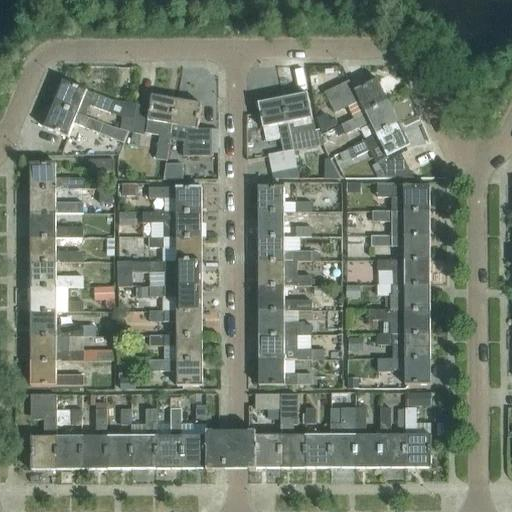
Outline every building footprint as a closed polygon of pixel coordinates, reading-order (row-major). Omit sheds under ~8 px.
[(360,103),(366,115),(388,104),(378,82),(355,94),(349,83),(324,95),(335,116),(360,103)] [(65,83),(55,106),(86,119),(91,108),(110,115),(115,103),(65,83)] [(308,96),(283,101),(289,126),(313,121),(308,96)] [(167,164),(171,141),(177,103),(152,99),(151,109),(136,107),(133,121),(131,135),(145,137),(146,136),(160,138),(156,162),(167,164)] [(272,175),(274,175),(297,170),(294,154),(289,126),(283,101),(258,107),(264,132),(265,132),(267,144),(281,141),(283,154),(268,157),(272,175)] [(184,143),(184,148),(183,159),(212,158),(212,131),(198,131),(201,107),(177,103),(171,141),(184,143)] [(377,137),(378,138),(400,127),(388,104),(366,115),(341,127),(346,137),(371,124),(377,137)] [(121,119),(133,121),(136,107),(124,105),(121,119)] [(114,130),(86,119),(55,106),(46,130),(69,139),(74,126),(100,135),(100,134),(111,139),(114,130)] [(327,116),(318,120),(323,134),(338,126),(335,120),(330,122),(327,116)] [(410,149),(400,127),(378,138),(382,147),(388,159),(388,160),(400,154),(410,149)] [(315,132),(304,134),(307,150),(318,148),(315,132)] [(370,152),(382,147),(378,138),(377,137),(366,143),(370,152)] [(370,152),(366,143),(351,149),(356,159),(370,152)] [(414,180),(400,154),(388,160),(388,159),(378,164),(386,181),(414,180)] [(114,162),(89,162),(89,174),(114,174),(114,162)] [(32,191),(57,191),(83,191),(83,180),(57,180),(57,166),(32,166),(32,191)] [(183,182),(183,166),(166,166),(164,182),(183,182)] [(338,181),(334,170),(325,181),(338,181)] [(362,185),(347,185),(347,195),(362,195),(362,185)] [(136,199),(136,186),(122,186),(122,199),(136,199)] [(391,200),(391,214),(429,214),(429,188),(404,189),(377,189),(377,200),(391,200)] [(32,191),(31,216),(57,216),(83,216),(83,205),(57,205),(57,191),(32,191)] [(176,202),(177,215),(201,214),(201,191),(176,191),(149,192),(149,202),(176,202)] [(258,191),(258,215),(284,215),(284,191),(258,191)] [(112,206),(113,194),(100,194),(100,206),(112,206)] [(296,204),(296,215),(312,215),(312,204),(296,204)] [(120,214),(120,228),(135,228),(135,214),(120,214)] [(164,226),(164,240),(202,239),(201,214),(177,215),(143,215),(143,226),(164,226)] [(391,225),(391,238),(429,238),(429,214),(391,214),(372,214),(372,225),(391,225)] [(284,215),(258,215),(259,240),(284,240),(284,215)] [(31,216),(31,241),(57,241),(84,241),(84,230),(57,230),(57,216),(31,216)] [(296,240),(311,240),(311,229),(296,229),(296,240)] [(405,250),(405,263),(429,263),(429,238),(391,238),(371,238),(371,249),(405,250)] [(202,239),(164,240),(149,240),(149,251),(177,251),(177,264),(202,264),(202,239)] [(259,240),(259,265),(298,264),(312,264),(312,254),(284,254),(284,240),(259,240)] [(31,241),(31,265),(57,266),(83,265),(83,254),(57,254),(57,241),(31,241)] [(392,274),(393,287),(430,287),(429,263),(405,263),(377,263),(377,274),(392,274)] [(119,264),(119,289),(133,289),(133,276),(128,276),(128,264),(119,264)] [(133,276),(164,276),(164,289),(202,289),(202,264),(177,264),(128,264),(128,276),(133,276)] [(259,265),(259,289),(284,289),(315,289),(315,278),(298,278),(298,264),(259,265)] [(31,265),(31,290),(57,290),(84,290),(84,279),(57,279),(57,266),(31,265)] [(360,287),(347,287),(347,299),(360,299),(360,287)] [(390,299),(390,312),(430,312),(430,287),(393,287),(377,288),(377,298),(390,299)] [(106,309),(114,309),(114,288),(94,289),(95,302),(106,301),(106,309)] [(202,313),(202,289),(164,289),(149,289),(149,290),(149,300),(163,300),(163,313),(202,313)] [(259,314),(284,314),(312,314),(312,303),(284,303),(284,289),(259,289),(259,314)] [(31,290),(31,315),(57,315),(57,290),(31,290)] [(148,301),(148,290),(136,290),(136,300),(148,301)] [(68,303),(68,314),(84,314),(84,303),(68,303)] [(390,325),(390,337),(430,337),(430,312),(390,312),(369,312),(370,323),(384,323),(384,325),(390,325)] [(177,325),(177,338),(203,338),(202,313),(163,313),(149,313),(149,325),(177,325)] [(259,338),(297,338),(312,338),(312,327),(305,327),(305,325),(284,325),(284,314),(259,314),(259,338)] [(57,315),(31,315),(31,339),(69,339),(96,339),(96,328),(57,328),(57,315)] [(430,337),(390,337),(377,337),(377,347),(405,347),(405,362),(430,362),(430,337)] [(177,349),(177,363),(203,363),(203,338),(177,338),(150,338),(150,349),(177,349)] [(284,363),(312,363),(325,363),(325,352),(312,352),(297,352),(297,338),(259,338),(259,363),(284,363)] [(84,364),(84,353),(69,353),(69,339),(31,339),(31,364),(57,364),(84,364)] [(363,340),(348,340),(348,353),(363,353),(363,340)] [(401,376),(402,372),(405,372),(406,388),(430,387),(430,362),(405,362),(378,362),(378,374),(393,374),(393,376),(401,376)] [(203,363),(177,363),(164,363),(149,363),(149,373),(177,373),(177,388),(203,388),(203,363)] [(284,363),(259,363),(259,388),(284,388),(312,388),(312,377),(284,377),(284,363)] [(84,378),(68,378),(57,377),(57,364),(31,364),(31,389),(57,389),(68,389),(84,389),(84,378)] [(120,392),(135,392),(135,380),(120,380),(120,392)] [(359,380),(348,380),(348,390),(359,390),(359,380)] [(429,407),(428,395),(405,396),(405,407),(429,407)] [(280,418),(280,396),(255,396),(255,413),(268,412),(268,418),(280,418)] [(280,439),(281,471),(304,471),(304,439),(292,439),(292,427),(297,427),(297,396),(280,396),(280,418),(280,427),(280,439)] [(57,399),(37,399),(33,399),(33,415),(38,415),(38,423),(45,422),(45,441),(31,441),(30,473),(57,473),(57,441),(57,399)] [(316,411),(306,410),(306,426),(316,427),(316,411)] [(107,428),(107,411),(96,411),(96,428),(107,428)] [(132,411),(121,411),(121,428),(132,428),(132,411)] [(157,411),(146,411),(146,427),(157,427),(157,411)] [(182,427),(182,411),(171,411),(171,427),(182,427)] [(207,411),(196,411),(196,427),(207,427),(207,411)] [(330,427),(341,427),(341,411),(330,411),(330,427)] [(355,471),(379,471),(380,438),(366,439),(366,411),(355,411),(355,439),(355,471)] [(380,411),(380,438),(379,471),(404,470),(405,438),(391,438),(391,411),(380,411)] [(416,411),(405,411),(405,438),(404,470),(430,470),(429,438),(416,438),(416,411)] [(82,412),(71,412),(71,428),(82,428),(82,412)] [(132,472),(156,472),(156,440),(157,440),(157,427),(146,427),(146,440),(132,440),(132,472)] [(156,440),(156,472),(182,472),(182,440),(182,427),(171,427),(171,440),(157,440),(156,440)] [(82,441),(82,472),(108,472),(107,440),(107,428),(96,428),(96,440),(82,441)] [(207,474),(226,474),(237,474),(256,474),(256,471),(256,439),(256,435),(237,435),(207,435),(207,440),(207,472),(207,474)] [(280,439),(256,439),(256,471),(281,471),(280,439)] [(329,439),(304,439),(304,471),(329,471),(329,439)] [(329,471),(355,471),(355,439),(329,439),(329,471)] [(108,472),(132,472),(132,440),(107,440),(108,472)] [(182,472),(207,472),(207,440),(182,440),(182,472)] [(57,473),(82,472),(82,441),(57,441),(57,473)]
